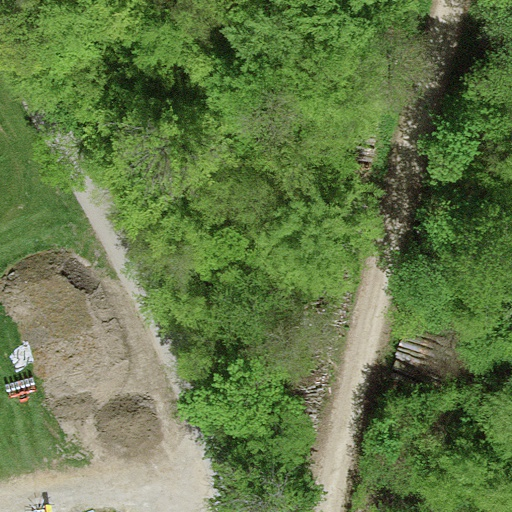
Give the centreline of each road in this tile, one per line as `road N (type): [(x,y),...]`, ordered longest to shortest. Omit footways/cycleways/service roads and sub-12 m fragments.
road 1 (unclassified): [(0,29),(170,343),(225,511)]
road 2 (track): [(442,0),(314,511)]
